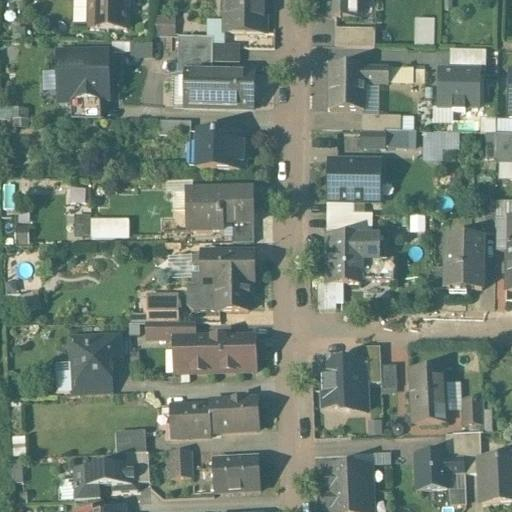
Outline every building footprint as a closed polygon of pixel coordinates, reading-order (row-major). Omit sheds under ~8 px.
[(90,0),(90,31),(127,32),(127,0),(90,0)] [(224,0),(224,37),(265,37),(265,0),(224,0)] [(323,0),(323,3),(323,4),(323,21),(357,21),(357,0),(323,0)] [(434,46),(434,19),(414,19),(414,45),(434,46)] [(374,32),(335,31),(334,50),(374,51),(374,32)] [(212,41),(178,40),(177,76),(189,76),(189,75),(211,76),(212,66),(212,48),(212,41)] [(150,47),(131,46),(131,60),(150,60),(150,47)] [(212,48),(212,66),(239,66),(239,48),(212,48)] [(450,54),(450,75),(478,75),(485,75),(486,54),(450,54)] [(79,58),(79,56),(58,57),(59,95),(57,96),(57,103),(61,107),(68,107),(71,103),(100,103),(108,102),(107,58),(79,58)] [(364,70),(330,70),(329,88),(327,89),(327,96),(329,98),(329,113),(363,114),(363,86),(387,87),(387,71),(363,71),(364,70)] [(415,71),(414,85),(425,86),(426,71),(415,71)] [(450,75),(441,74),(440,111),(453,111),(453,116),(466,116),(466,112),(478,112),(478,75),(450,75)] [(211,76),(189,75),(189,76),(189,111),(253,112),(254,77),(211,76)] [(100,103),(71,103),(72,123),(100,123),(100,103)] [(2,128),(31,128),(31,109),(2,109),(2,128)] [(401,119),(360,118),(360,136),(382,137),(383,133),(400,134),(401,119)] [(191,125),(160,124),(160,139),(190,140),(191,125)] [(382,137),(360,136),(361,151),(384,152),(384,148),(415,148),(415,134),(400,134),(383,133),(382,137)] [(444,162),(444,151),(459,151),(459,134),(423,134),(423,162),(444,162)] [(495,136),(486,135),(486,160),(495,161),(495,136)] [(511,136),(495,136),(495,161),(511,160),(511,136)] [(243,138),(199,137),(199,147),(201,147),(200,171),(198,171),(198,172),(245,173),(245,156),(243,156),(243,138)] [(382,165),(329,164),(328,205),(381,205),(382,165)] [(511,181),(511,164),(497,164),(497,182),(511,181)] [(213,196),(214,197),(202,197),(202,196),(186,196),(187,236),(223,235),(223,228),(231,228),(253,228),(252,195),(231,195),(231,197),(223,197),(223,196),(213,196)] [(484,216),(475,216),(475,227),(484,227),(484,216)] [(495,216),(484,216),(484,227),(484,237),(494,237),(495,216)] [(362,217),(362,218),(328,218),(327,239),(328,239),(328,234),(370,234),(370,217),(362,217)] [(89,220),(89,241),(129,241),(130,220),(89,220)] [(253,247),(253,228),(231,228),(231,247),(253,247)] [(327,239),(327,256),(325,256),(325,270),(327,270),(326,286),(363,287),(363,284),(393,284),(393,262),(378,262),(379,239),(328,239),(327,239)] [(482,241),(446,240),(445,292),(481,293),(482,241)] [(253,257),(201,257),(202,289),(203,289),(203,307),(210,307),(216,313),(216,315),(248,315),(248,289),(253,289),(253,271),(251,271),(251,262),(253,262),(253,257)] [(444,291),(443,270),(432,270),(433,291),(444,291)] [(176,327),(176,300),(148,301),(148,328),(176,327)] [(176,327),(148,328),(148,342),(176,341),(193,341),(194,341),(193,327),(179,327),(176,327)] [(254,339),(209,341),(210,376),(255,375),(254,339)] [(117,340),(69,342),(70,369),(77,369),(78,381),(109,380),(109,378),(110,377),(111,376),(112,375),(112,373),(112,371),(111,369),(109,367),(108,361),(118,361),(117,340)] [(193,341),(176,341),(176,358),(180,362),(182,372),(187,377),(210,376),(209,341),(194,341),(193,341)] [(380,369),(379,350),(355,350),(356,364),(363,364),(364,387),(381,386),(380,369)] [(356,364),(333,365),(329,370),(322,370),(323,410),(344,410),(350,415),(365,415),(364,387),(363,364),(356,364)] [(395,368),(380,369),(381,386),(381,393),(396,392),(395,368)] [(57,371),(59,393),(69,393),(68,370),(57,371)] [(441,372),(409,373),(411,427),(444,426),(441,372)] [(109,380),(78,381),(78,386),(73,386),(74,399),(110,398),(109,380)] [(256,403),(208,405),(208,409),(211,437),(258,434),(256,403)] [(481,403),(461,404),(462,428),(482,427),(481,403)] [(208,409),(175,410),(176,441),(211,441),(211,439),(211,437),(208,409)] [(145,433),(117,435),(118,457),(146,455),(145,433)] [(480,436),(452,437),(453,462),(463,462),(463,451),(480,450),(480,436)] [(480,450),(463,451),(463,462),(464,478),(464,479),(479,479),(479,463),(481,463),(480,450)] [(191,456),(169,456),(170,484),(192,483),(191,456)] [(390,457),(376,457),(376,469),(390,468),(390,457)] [(447,458),(413,459),(415,495),(449,493),(448,478),(464,478),(463,462),(453,462),(448,463),(447,458)] [(511,461),(481,463),(479,463),(479,479),(481,507),(511,505),(511,461)] [(258,462),(212,464),(213,496),(260,494),(258,462)] [(137,469),(73,472),(75,504),(100,503),(99,490),(112,490),(112,495),(138,494),(137,469)] [(365,469),(325,471),(326,489),(322,489),(322,497),(370,495),(370,483),(365,479),(365,469)] [(370,495),(322,497),(322,504),(326,504),(326,511),(367,511),(371,506),(370,495)]
